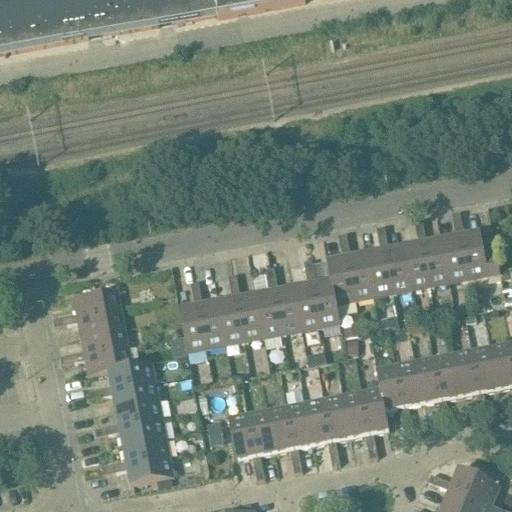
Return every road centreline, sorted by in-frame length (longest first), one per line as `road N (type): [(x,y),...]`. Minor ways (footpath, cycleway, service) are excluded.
road 1 (residential): [(24,278),(511,184)]
road 2 (residential): [(86,511),(285,491)]
road 3 (residential): [(48,410),(24,278)]
road 4 (residential): [(285,491),(408,463)]
